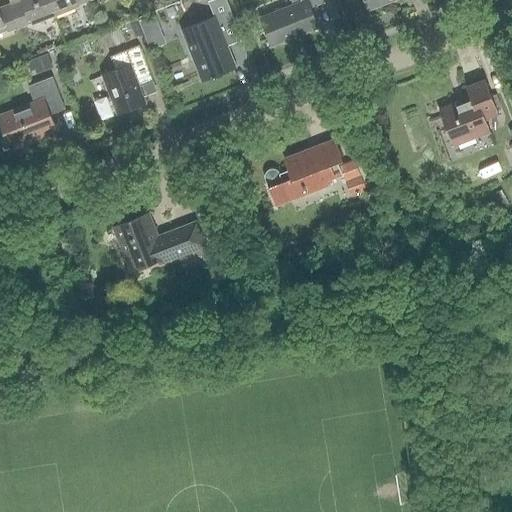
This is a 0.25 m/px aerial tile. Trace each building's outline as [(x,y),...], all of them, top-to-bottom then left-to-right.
[(32,26),(56,17),(49,0),(21,0),(22,1),(12,5),(21,28),(31,24),(32,26)] [(90,1),(89,0),(49,0),(56,17),(78,8),(77,6),(90,1)] [(219,25),(233,19),(225,0),(218,0),(210,3),(216,18),(183,31),(203,82),(236,69),(219,25)] [(313,10),(326,5),(324,0),(291,0),(293,5),(261,18),(273,49),(321,29),(313,10)] [(364,0),(368,11),(397,0),(364,0)] [(21,28),(12,5),(1,9),(0,7),(0,33),(8,31),(9,33),(21,28)] [(147,104),(140,87),(153,82),(139,47),(112,58),(117,71),(102,77),(111,99),(107,100),(106,99),(95,104),(102,122),(113,117),(113,116),(116,114),(117,115),(147,104)] [(48,68),(43,53),(27,59),(27,60),(23,62),(26,71),(30,69),(32,74),(48,68)] [(488,118),(500,113),(486,78),(467,86),(471,96),(439,109),(454,146),(493,130),(488,118)] [(35,104),(0,117),(0,120),(12,150),(32,142),(30,138),(54,128),(50,116),(38,84),(29,87),(35,104)] [(288,170),(280,173),(279,171),(275,169),(272,168),(269,169),(267,171),(265,173),(264,178),(268,187),(276,206),(290,200),(330,185),(328,180),(343,175),(352,197),(367,191),(355,159),(340,165),(338,161),(343,159),(334,138),(284,157),(288,170)] [(168,261),(175,258),(197,249),(199,255),(209,251),(197,221),(158,236),(149,213),(114,227),(130,269),(166,256),(168,261)]
